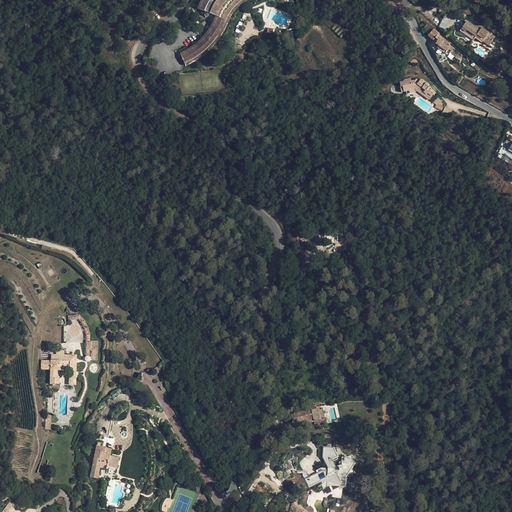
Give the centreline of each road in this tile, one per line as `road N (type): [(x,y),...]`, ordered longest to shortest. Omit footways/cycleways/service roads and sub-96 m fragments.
road 1 (residential): [(186,0),(145,41),(138,62),(157,97),(216,128),(226,188),(263,215),(277,247),(223,511)]
road 2 (residential): [(416,28),(451,87),(511,120)]
